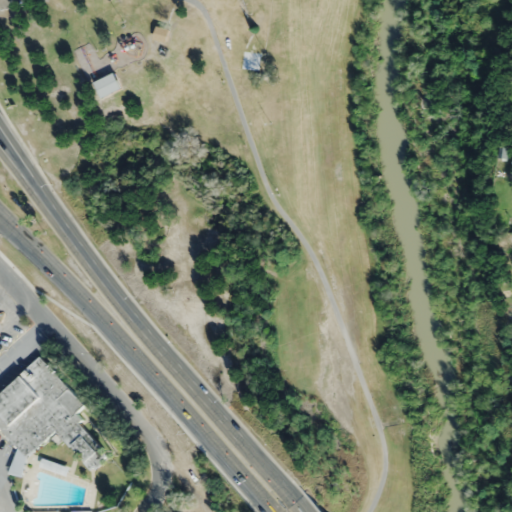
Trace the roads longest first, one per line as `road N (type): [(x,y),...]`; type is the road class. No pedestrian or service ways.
road 1 (primary): [(294,499),(135,319),(6,139)]
road 2 (primary): [(0,212),(267,511)]
